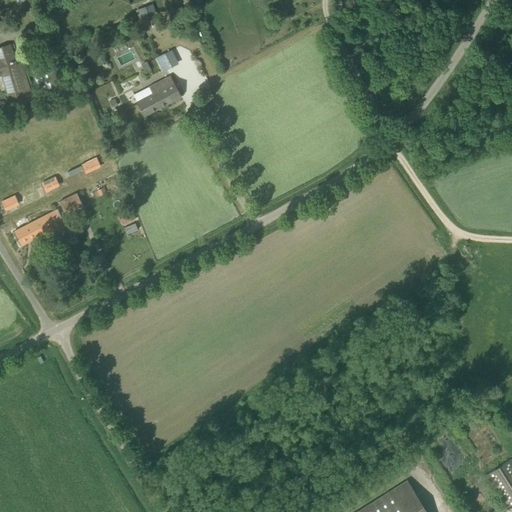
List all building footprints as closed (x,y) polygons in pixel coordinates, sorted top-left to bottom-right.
[(136,10),(144,30),(153,26),(146,7),(136,10)] [(0,75),(2,75),(12,106),(28,101),(17,64),(11,44),(0,47),(0,75)] [(57,78),(50,62),(37,67),(37,68),(40,76),(43,84),(57,78)] [(141,65),(145,74),(151,71),(147,62),(141,65)] [(144,115),(180,96),(171,77),(151,87),(153,93),(137,102),(144,115)] [(85,173),(101,165),(97,158),(82,166),(85,173)] [(60,184),(57,177),(42,184),(45,191),(60,184)] [(84,206),(77,193),(60,202),(67,215),(84,206)] [(20,203),(17,195),(1,202),(5,210),(13,206),(20,203)] [(124,224),(134,220),(128,207),(118,211),(124,224)] [(49,237),(67,227),(64,222),(57,209),(13,232),(20,246),(46,232),(49,237)] [(511,499),(511,459),(486,477),(504,505),(511,499)] [(427,511),(408,481),(359,511),(427,511)]
